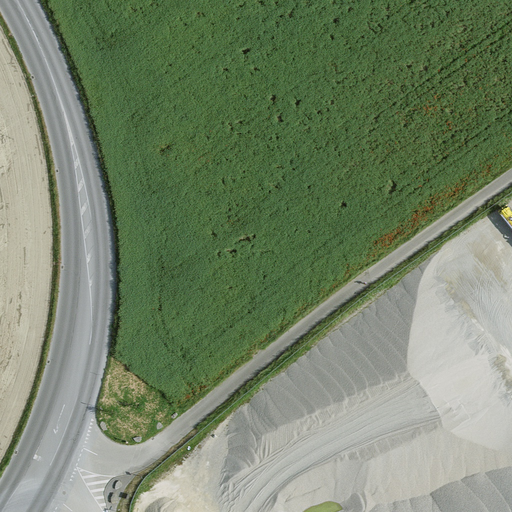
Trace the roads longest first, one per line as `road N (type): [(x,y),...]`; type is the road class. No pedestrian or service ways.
road 1 (tertiary): [(36,490),(80,385),(90,260),(52,77),(15,0)]
road 2 (track): [(511,177),(350,290),(160,445),(136,460),(108,459)]
